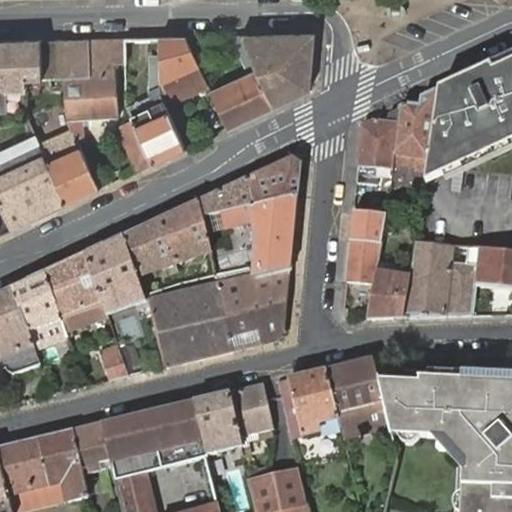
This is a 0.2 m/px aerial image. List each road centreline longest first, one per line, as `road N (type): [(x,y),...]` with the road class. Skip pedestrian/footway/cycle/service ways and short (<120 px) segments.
road 1 (residential): [(336,105),(343,36),(338,22),(309,9),(0,16)]
road 2 (tertiary): [(336,105),(0,264)]
road 3 (residential): [(322,345),(0,425)]
road 4 (residential): [(322,345),(314,307),(336,105)]
road 5 (tertiary): [(511,26),(336,105)]
road 6 (residential): [(322,345),(368,334),(511,331)]
